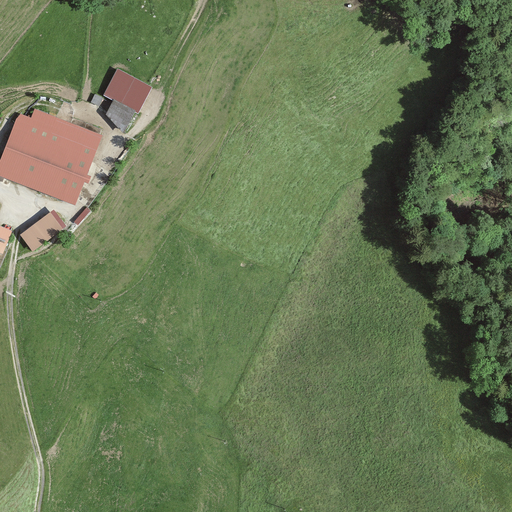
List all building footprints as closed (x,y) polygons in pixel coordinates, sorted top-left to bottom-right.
[(99,107),(104,100),(96,95),(92,102),(99,107)] [(106,117),(125,127),(133,113),(113,103),(106,117)] [(0,176),(76,208),(105,136),(34,107),(29,119),(20,115),(0,164),(0,176)] [(65,229),(53,212),(21,234),(33,251),(65,229)] [(10,233),(0,228),(0,254),(1,255),(10,233)]
